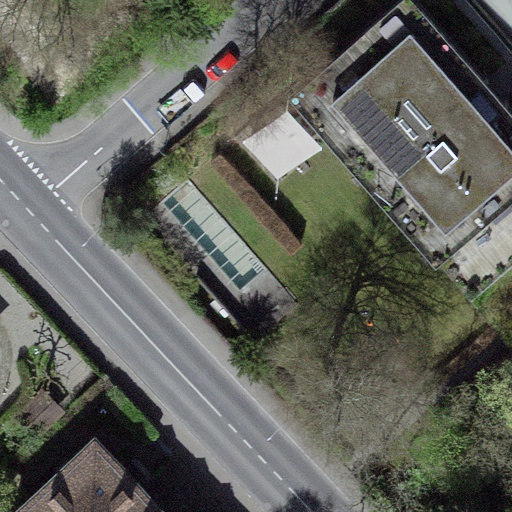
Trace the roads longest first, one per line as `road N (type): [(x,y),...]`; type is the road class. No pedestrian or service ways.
road 1 (tertiary): [(312,511),(32,207)]
road 2 (residential): [(32,207),(269,0)]
